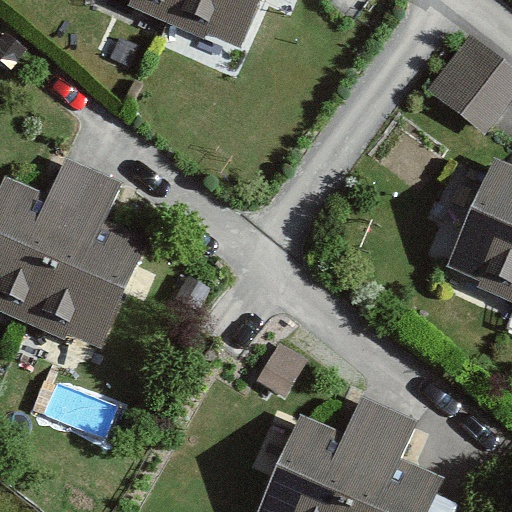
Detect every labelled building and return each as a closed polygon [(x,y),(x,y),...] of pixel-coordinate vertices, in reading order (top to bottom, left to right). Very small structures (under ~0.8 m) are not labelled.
[(116,0),(249,59),(275,0),(116,0)] [(511,123),(511,69),(476,43),(432,102),(494,148),(511,123)] [(511,169),(504,166),(457,271),(511,295),(511,169)] [(53,209),(9,189),(0,207),(0,310),(106,358),(156,247),(110,227),(125,195),(71,171),(53,209)] [(353,446),(308,426),(269,511),(443,511),(456,484),(410,464),(424,432),(370,408),(353,446)]
